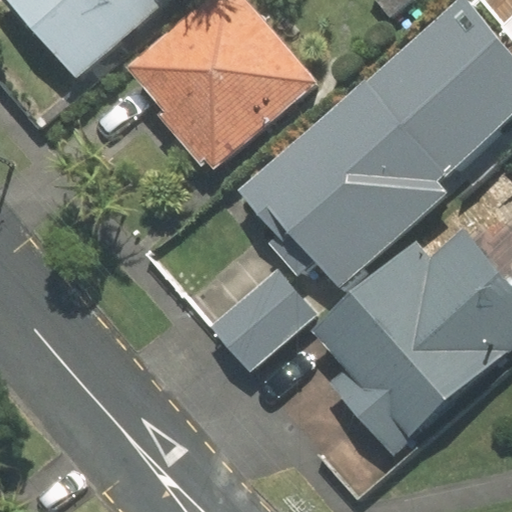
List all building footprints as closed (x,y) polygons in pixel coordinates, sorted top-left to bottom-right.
[(3,0),(83,87),(178,0),(3,0)] [(237,0),(223,0),(137,81),(228,178),(322,89),(237,0)] [(511,0),(472,0),(244,206),(336,308),(455,201),(446,191),(511,131),(511,0)] [(511,170),(319,335),(337,356),(298,390),(314,409),(332,393),(397,469),(511,370),(511,170)] [(323,319),(284,272),(215,330),(254,377),(323,319)]
